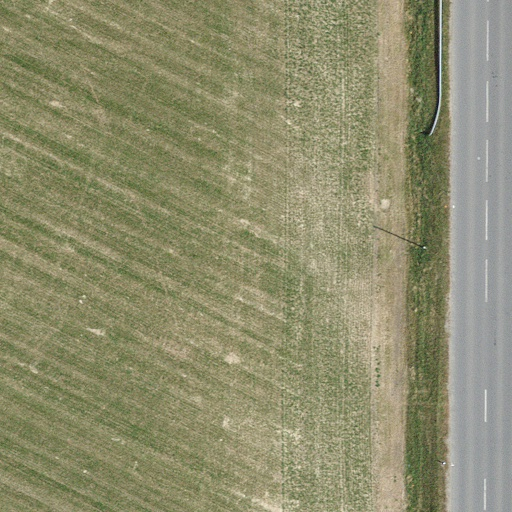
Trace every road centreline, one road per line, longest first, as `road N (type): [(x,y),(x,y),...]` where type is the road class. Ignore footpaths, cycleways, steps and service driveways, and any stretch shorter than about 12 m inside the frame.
road 1 (tertiary): [(488,0),(485,511)]
road 2 (track): [(398,0),(403,198)]
